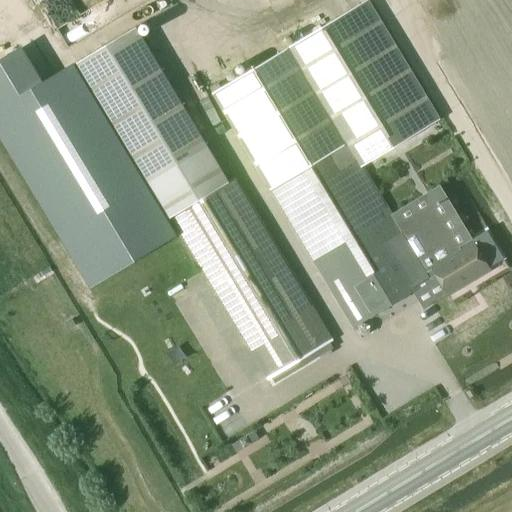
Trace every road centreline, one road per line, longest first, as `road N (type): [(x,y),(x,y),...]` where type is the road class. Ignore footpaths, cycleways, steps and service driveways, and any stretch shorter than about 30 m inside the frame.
road 1 (track): [(511,202),(390,0)]
road 2 (secondary): [(358,511),(511,419)]
